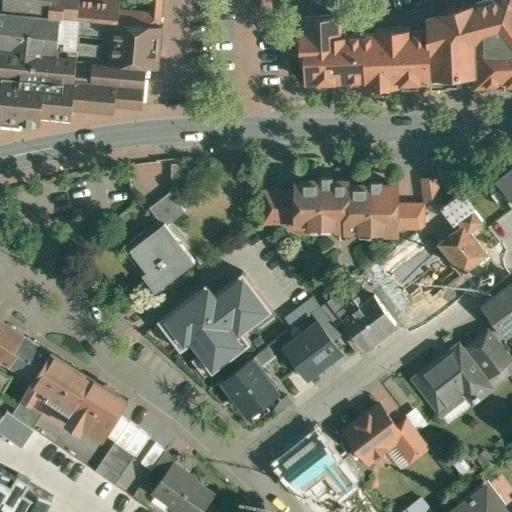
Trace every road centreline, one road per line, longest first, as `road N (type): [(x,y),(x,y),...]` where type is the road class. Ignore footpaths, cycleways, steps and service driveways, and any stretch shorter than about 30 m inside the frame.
road 1 (residential): [(511,251),(240,462)]
road 2 (residential): [(240,462),(69,324),(50,303),(34,254)]
road 3 (secondary): [(511,118),(251,129)]
road 4 (secondary): [(251,129),(161,130),(0,158)]
road 5 (residential): [(251,129),(244,3)]
